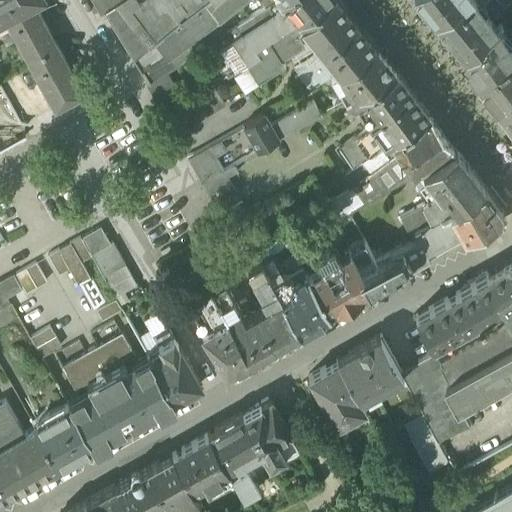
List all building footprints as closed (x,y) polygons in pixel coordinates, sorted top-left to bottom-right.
[(17,40),(55,109),(84,93),(34,1),(35,0),(0,0),(0,31),(6,43),(15,39),(17,40)] [(92,0),(101,14),(106,10),(122,0),(92,0)] [(207,0),(143,0),(139,3),(137,0),(122,0),(106,10),(135,57),(155,41),(175,25),(207,1),(207,0)] [(261,0),(266,7),(276,0),(215,0),(218,3),(226,13),(241,0),(261,0)] [(233,40),(247,61),(259,54),(255,46),(297,18),(325,0),(276,0),(266,7),(254,15),(259,23),(245,33),(233,40)] [(321,48),(324,52),(339,71),(378,49),(338,0),(325,0),(297,18),(312,37),(320,47),(321,48)] [(418,0),(435,20),(459,0),(461,5),(466,0),(418,0)] [(464,56),(476,46),(475,45),(497,24),(498,24),(510,13),(505,8),(497,0),(483,0),(480,3),(476,0),(466,0),(461,5),(459,0),(435,20),(464,56)] [(220,16),(212,7),(207,1),(175,25),(188,41),(218,17),(220,16)] [(239,24),(245,33),(259,23),(254,15),(239,24)] [(141,71),(149,83),(167,71),(213,41),(229,31),(218,17),(188,41),(167,57),(166,55),(141,71)] [(305,41),(312,37),(297,18),(255,46),(259,54),(247,61),(258,79),(285,62),(281,56),(288,52),(305,41)] [(213,41),(219,49),(233,40),(245,33),(239,24),(229,31),(213,41)] [(464,56),(484,82),(511,60),(511,38),(498,24),(497,24),(475,45),(476,46),(464,56)] [(166,55),(167,57),(188,41),(175,25),(155,41),(166,55)] [(313,50),(317,50),(320,47),(312,37),(305,41),(312,50),(313,50)] [(219,49),(235,69),(247,61),(233,40),(219,49)] [(134,59),(141,71),(166,55),(155,41),(135,57),(135,58),(134,59)] [(294,62),(312,50),(305,41),(288,52),(294,62)] [(298,73),(324,52),(321,48),(294,69),(298,73)] [(345,100),(351,96),(396,71),(378,49),(339,71),(331,76),(345,100)] [(324,52),(298,73),(298,74),(309,88),(331,76),(339,71),(324,52)] [(511,60),(484,82),(506,111),(511,105),(511,60)] [(247,61),(235,69),(232,71),(244,89),(258,79),(247,61)] [(147,85),(163,113),(184,100),(167,71),(149,83),(147,85)] [(339,148),(353,168),(389,140),(428,114),(396,71),(351,96),(372,125),(339,148)] [(212,83),(184,100),(163,113),(162,114),(174,135),(225,104),(212,83)] [(313,101),(271,126),(278,138),(320,114),(313,101)] [(351,210),(352,211),(390,190),(415,175),(418,173),(454,149),(428,114),(389,140),(353,168),(344,174),(354,188),(322,206),(324,208),(255,250),(253,248),(244,253),(251,266),(261,261),(272,254),(351,210)] [(260,148),(278,138),(271,126),(264,114),(245,125),(259,149),(260,148)] [(188,158),(202,182),(224,170),(225,169),(211,145),(188,158)] [(414,208),(423,225),(458,206),(486,186),(474,171),(456,148),(454,149),(418,173),(422,179),(416,183),(428,200),(415,207),(414,208)] [(224,170),(228,177),(239,171),(234,164),(225,169),(224,170)] [(228,177),(224,170),(202,182),(215,204),(237,191),(228,177)] [(501,207),(486,186),(458,206),(423,225),(415,229),(418,235),(419,238),(429,256),(499,216),(501,207)] [(249,212),(242,201),(221,214),(227,225),(249,212)] [(415,229),(423,225),(414,208),(399,216),(408,233),(415,229)] [(89,249),(92,254),(111,243),(108,238),(101,226),(82,237),(89,249)] [(83,261),(92,256),(81,237),(72,241),(83,261)] [(402,247),(412,266),(429,256),(419,238),(402,247)] [(350,247),(361,269),(376,261),(364,239),(350,247)] [(92,254),(98,264),(119,252),(113,241),(111,243),(92,254)] [(71,242),(59,249),(70,269),(78,284),(91,277),(71,242)] [(316,254),(321,263),(338,253),(334,245),(316,254)] [(330,312),(371,289),(360,269),(361,269),(350,247),(338,253),(321,263),(306,271),(330,312)] [(402,247),(376,261),(361,269),(360,269),(371,289),(412,266),(402,247)] [(60,274),(70,269),(59,249),(49,255),(60,274)] [(125,263),(119,252),(98,264),(104,275),(125,263)] [(226,264),(233,276),(236,274),(248,268),(251,266),(244,253),(226,264)] [(282,272),(272,254),(261,261),(271,279),(282,272)] [(511,260),(488,274),(509,303),(511,307),(511,260)] [(275,343),(299,329),(271,279),(261,261),(251,266),(248,268),(262,294),(260,295),(263,300),(265,300),(268,298),(271,302),(266,305),(256,310),(275,343)] [(37,262),(26,268),(37,287),(47,281),(37,262)] [(105,276),(110,286),(132,274),(126,264),(105,276)] [(27,293),(37,287),(26,268),(16,273),(27,293)] [(282,272),(271,279),(299,329),(330,312),(306,271),(294,278),(291,274),(288,273),(286,274),(285,273),(282,272)] [(0,281),(0,301),(4,307),(11,303),(8,298),(23,289),(13,274),(0,281)] [(137,284),(132,274),(110,286),(116,296),(137,284)] [(471,324),(509,303),(488,274),(416,315),(433,345),(471,324)] [(212,288),(250,357),(275,343),(256,310),(245,317),(224,281),(212,288)] [(202,332),(226,371),(250,357),(212,288),(198,295),(214,325),(202,332)] [(122,308),(116,299),(97,310),(103,319),(122,308)] [(144,319),(150,330),(153,336),(169,327),(158,312),(144,319)] [(453,382),(511,348),(511,322),(441,361),(453,382)] [(37,346),(56,335),(50,326),(31,337),(37,346)] [(160,347),(148,354),(153,361),(175,400),(201,385),(169,327),(153,336),(160,347)] [(160,347),(153,336),(150,330),(139,336),(148,354),(160,347)] [(122,333),(62,367),(75,389),(86,383),(93,395),(72,407),(93,446),(175,400),(153,361),(131,373),(124,362),(135,355),(122,333)] [(43,357),(62,345),(56,335),(37,346),(43,357)] [(380,336),(338,359),(358,396),(400,372),(380,336)] [(449,384),(462,408),(511,380),(511,348),(453,382),(450,384),(449,383),(449,384)] [(423,413),(440,443),(472,425),(462,408),(449,384),(449,383),(450,384),(453,382),(441,361),(440,362),(434,351),(400,371),(400,372),(423,413)] [(365,408),(358,396),(338,359),(308,376),(335,424),(336,425),(337,424),(365,408)] [(268,460),(270,462),(297,446),(270,398),(251,409),(242,414),(268,460)] [(0,402),(0,498),(7,495),(58,466),(36,427),(25,432),(6,399),(0,402)] [(43,422),(36,427),(58,466),(93,446),(72,407),(68,401),(40,417),(43,422)] [(440,443),(423,413),(405,424),(431,471),(450,460),(440,443)] [(255,467),(268,460),(242,414),(208,433),(227,466),(237,461),(243,457),(247,464),(251,472),(256,469),(255,467)] [(325,429),(337,451),(348,444),(337,424),(336,425),(335,424),(325,429)] [(173,453),(193,488),(200,484),(204,481),(214,475),(228,468),(227,466),(208,433),(173,453)] [(173,453),(116,485),(130,511),(177,511),(199,500),(193,488),(173,453)] [(239,465),(237,461),(227,466),(228,468),(231,474),(244,497),(260,488),(251,472),(247,464),(243,463),(239,465)] [(228,468),(214,475),(218,482),(231,474),(228,468)] [(214,475),(204,481),(207,488),(218,482),(214,475)] [(511,511),(511,484),(463,511),(511,511)] [(130,511),(116,485),(86,502),(91,511),(130,511)] [(68,511),(91,511),(86,502),(68,511)]
